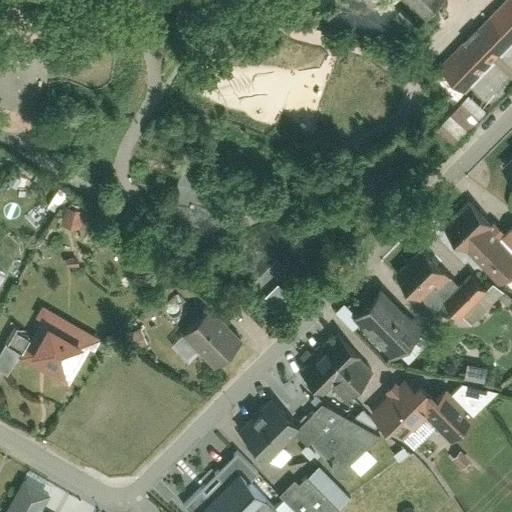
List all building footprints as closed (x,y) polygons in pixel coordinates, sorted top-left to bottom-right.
[(399,9),(389,0),(341,0),(319,23),(369,42),(396,53),(419,29),(399,9)] [(446,0),(403,0),(426,21),(446,0)] [(511,0),(505,0),(438,67),(466,95),(473,87),(494,108),(511,89),(511,0)] [(468,96),(429,140),(447,156),(486,112),(468,96)] [(511,158),(502,168),(511,178),(511,158)] [(190,202),(206,206),(213,179),(179,171),(172,202),(188,207),(190,202)] [(408,194),(403,183),(388,189),(393,200),(408,194)] [(511,237),(471,197),(445,222),(503,281),(511,272),(511,237)] [(449,270),(422,243),(396,269),(423,296),(449,270)] [(262,304),(276,317),(306,285),(302,281),(277,257),(251,285),(266,300),(262,304)] [(490,288),(473,271),(446,298),(463,315),(490,288)] [(382,283),(352,313),(394,355),(424,325),(382,283)] [(181,330),(215,363),(243,336),(209,302),(181,330)] [(14,354),(62,382),(92,331),(44,303),(14,354)] [(337,328),(300,365),(324,390),(333,380),(347,393),(368,372),(355,359),(362,352),(337,328)] [(371,406),(399,434),(423,410),(450,436),(465,421),(473,413),(447,386),(439,394),(419,375),(413,381),(404,373),(371,406)] [(86,443),(118,462),(132,437),(123,432),(138,406),(115,393),(86,443)] [(300,424),(269,394),(236,426),(267,457),(300,424)] [(347,475),(374,428),(319,396),(298,432),(337,454),(330,465),(347,475)] [(223,454),(179,498),(193,511),(224,511),(229,507),(234,511),(270,511),(275,507),(223,454)] [(308,471),(299,479),(297,477),(273,500),(284,511),(297,511),(298,511),(299,511),(330,511),(339,503),(308,471)] [(48,511),(44,509),(41,511),(37,511),(50,489),(25,475),(3,511),(48,511)]
